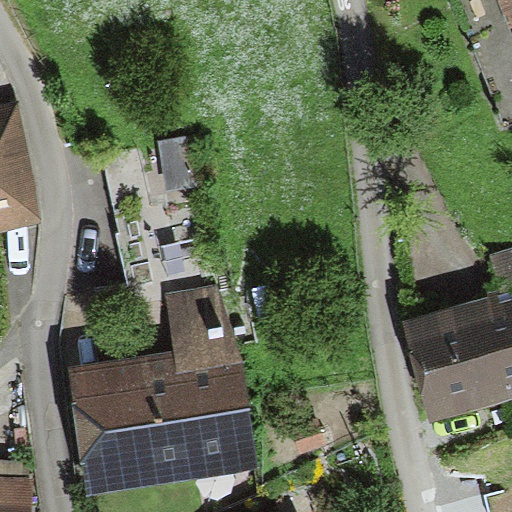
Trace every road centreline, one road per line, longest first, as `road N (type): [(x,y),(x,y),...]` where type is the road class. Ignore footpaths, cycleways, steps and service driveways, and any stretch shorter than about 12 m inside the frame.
road 1 (residential): [(414,511),(394,449),(340,0)]
road 2 (residential): [(0,37),(57,177),(30,348),(56,511)]
